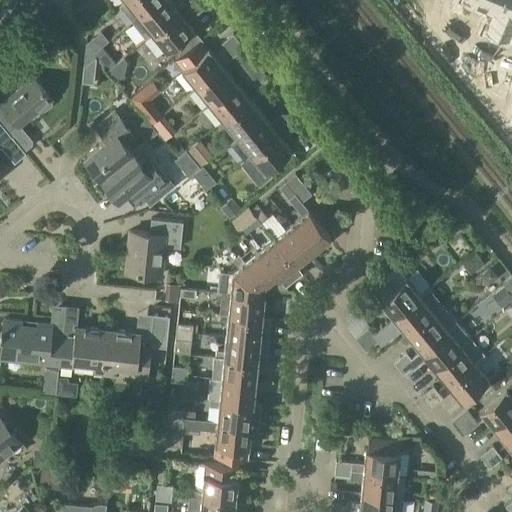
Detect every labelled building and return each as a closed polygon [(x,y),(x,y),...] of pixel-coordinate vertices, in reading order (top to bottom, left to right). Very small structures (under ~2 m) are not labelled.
[(130,20),(130,21),(156,0),(123,0),(122,1),(117,5),(130,20)] [(173,0),(170,3),(167,0),(156,0),(130,21),(144,38),(149,34),(191,0),(173,0)] [(206,0),(191,0),(149,34),(165,53),(175,44),(182,53),(184,52),(200,40),(185,22),(209,3),(206,0)] [(511,0),(467,0),(493,11),(485,29),(505,38),(511,21),(511,0)] [(190,63),(180,71),(193,88),(220,66),(220,65),(231,56),(232,56),(244,46),(239,40),(232,32),(220,42),(224,47),(213,57),(200,40),(184,52),(182,53),(190,63)] [(237,62),(249,52),(244,46),(232,56),(237,62)] [(95,55),(82,65),(81,81),(92,82),(95,55)] [(193,88),(207,104),(234,82),(220,66),(193,88)] [(254,84),(259,90),(272,80),(267,74),(254,84)] [(0,121),(6,129),(13,123),(18,129),(40,111),(42,113),(51,106),(49,103),(51,102),(33,79),(0,105),(0,121)] [(264,96),(277,86),(272,80),(259,90),(264,96)] [(248,99),(234,82),(207,104),(221,121),(248,99)] [(234,138),(262,116),(248,99),(221,121),(234,138)] [(286,123),(298,113),(294,107),(281,117),(286,123)] [(298,113),(286,123),(291,129),(304,120),(298,113)] [(99,178),(131,152),(124,144),(132,137),(114,116),(96,132),(103,141),(82,158),(99,178)] [(244,158),(275,133),(286,123),(281,117),(279,119),(275,119),(268,124),(262,116),(234,138),(230,142),(244,158)] [(168,121),(157,130),(164,139),(175,130),(168,121)] [(275,133),(238,162),(258,185),(272,173),(268,169),(290,151),(275,133)] [(131,152),(99,178),(118,202),(136,188),(143,197),(148,203),(179,178),(153,145),(136,159),(131,152)] [(188,176),(199,167),(185,149),(174,159),(188,176)] [(311,193),(295,172),(279,185),(288,198),(294,193),(301,201),(311,193)] [(251,207),(251,208),(261,220),(267,215),(257,203),(251,207)] [(254,226),(261,220),(251,208),(245,213),(254,226)] [(307,212),(291,225),(314,252),(329,239),(307,212)] [(149,235),(129,233),(124,273),(160,277),(164,245),(180,246),(182,220),(151,217),(149,235)] [(275,238),(298,266),(314,252),(291,225),(275,238)] [(270,242),(257,252),(280,280),(281,279),(285,284),(301,271),(301,272),(302,271),(297,266),(298,266),(275,238),(270,242)] [(238,253),(235,256),(242,265),(260,287),(263,288),(272,280),(280,290),(287,291),(289,289),(285,284),(281,279),(280,280),(257,252),(245,262),(238,253)] [(215,291),(222,292),(228,293),(259,296),(260,290),(263,288),(260,287),(242,265),(235,256),(232,258),(239,267),(234,271),(217,270),(215,291)] [(404,276),(395,264),(366,287),(390,316),(417,294),(403,277),(404,276)] [(160,297),(173,297),(173,280),(161,280),(160,297)] [(180,286),(179,294),(195,296),(196,288),(180,286)] [(390,316),(371,331),(372,332),(378,340),(380,342),(379,343),(380,344),(397,329),(396,327),(397,326),(405,335),(441,305),(426,287),(417,294),(390,316)] [(219,318),(225,319),(226,314),(261,318),(263,298),(259,297),(259,296),(228,293),(222,292),(219,318)] [(511,297),(497,308),(510,326),(511,324),(511,297)] [(417,350),(453,321),(441,305),(405,335),(417,350)] [(225,319),(224,335),(259,339),(267,340),(269,319),(261,318),(226,314),(225,319)] [(165,349),(169,317),(152,315),(150,337),(106,332),(102,371),(114,372),(114,368),(135,370),(134,374),(146,375),(149,347),(165,349)] [(26,363),(58,366),(62,338),(49,337),(50,327),(36,325),(35,328),(22,326),(21,323),(2,321),(1,330),(0,330),(0,336),(1,337),(0,344),(0,354),(27,358),(26,363)] [(176,331),(191,332),(192,323),(177,321),(176,331)] [(431,367),(467,337),(453,321),(417,350),(409,356),(397,366),(403,373),(423,357),(431,367)] [(367,326),(355,336),(359,341),(371,331),(367,326)] [(93,370),(102,371),(106,332),(63,328),(62,338),(58,366),(71,368),(72,364),(93,366),(93,370)] [(176,331),(175,337),(191,339),(191,332),(176,331)] [(371,331),(359,341),(366,350),(378,340),(372,332),(371,331)] [(216,349),(215,357),(221,357),(257,361),(265,362),(267,340),(259,339),(224,335),(222,349),(216,349)] [(445,384),(472,362),(481,355),(467,337),(431,367),(445,384)] [(397,366),(409,356),(405,351),(393,361),(397,366)] [(210,377),(219,378),(254,382),(257,361),(221,357),(215,357),(212,356),(210,377)] [(472,362),(445,384),(460,403),(487,381),(472,362)] [(171,374),(187,375),(188,366),(172,364),(171,374)] [(186,382),(187,375),(171,374),(170,380),(186,382)] [(217,400),(252,404),(254,382),(219,378),(217,394),(217,400)] [(490,428),(511,409),(511,382),(477,412),(490,428)] [(425,400),(437,390),(433,384),(420,394),(425,400)] [(437,390),(425,400),(430,406),(443,397),(437,390)] [(216,407),(215,421),(250,425),(257,426),(260,405),(252,404),(217,400),(209,400),(208,406),(216,407)] [(167,416),(183,418),(183,409),(168,407),(167,416)] [(504,445),(511,438),(511,409),(490,428),(504,445)] [(165,432),(166,432),(181,434),(183,418),(167,416),(165,432)] [(457,426),(462,432),(474,422),(469,416),(457,426)] [(0,459),(20,444),(0,420),(0,459)] [(203,420),(202,429),(214,430),(212,442),(211,454),(227,455),(246,457),(247,450),(250,425),(215,421),(203,420)] [(166,432),(165,443),(181,445),(182,434),(181,434),(166,432)] [(351,461),(350,468),(361,470),(396,473),(405,474),(407,454),(398,453),(396,453),(397,442),(367,438),(366,450),(363,450),(362,462),(351,461)] [(484,461),(497,451),(492,444),(480,454),(484,461)] [(497,451),(484,461),(489,467),(502,456),(497,451)] [(335,459),(335,467),(350,468),(351,461),(335,459)] [(193,488),(192,496),(198,497),(234,500),(237,469),(201,466),(199,488),(193,488)] [(335,467),(334,475),(349,476),(350,468),(335,467)] [(359,491),(394,495),(396,473),(361,470),(359,491)] [(130,490),(132,476),(108,473),(107,488),(130,490)] [(155,492),(171,494),(172,484),(156,483),(155,492)] [(400,511),(401,495),(394,495),(359,491),(358,501),(347,500),(347,504),(331,502),(330,510),(351,511),(400,511)] [(187,511),(232,511),(234,500),(198,497),(192,496),(188,496),(187,511)] [(103,511),(105,503),(96,502),(91,505),(61,502),(60,511),(103,511)]
